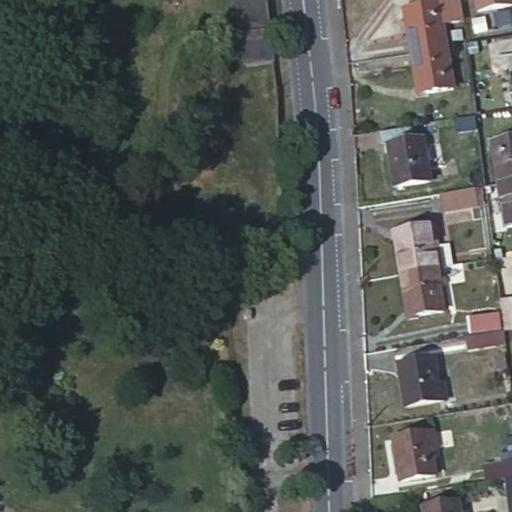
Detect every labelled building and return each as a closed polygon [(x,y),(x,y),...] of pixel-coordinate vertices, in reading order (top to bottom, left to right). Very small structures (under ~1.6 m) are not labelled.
[(274,57),(266,0),(235,0),(244,61),(274,57)] [(511,6),(511,0),(477,0),(479,12),(511,6)] [(405,11),(412,54),(446,48),(443,26),(459,23),(456,3),(405,11)] [(446,48),(412,54),(417,88),(425,87),(426,95),(453,91),(446,48)] [(425,87),(417,88),(418,96),(426,95),(425,87)] [(500,186),(511,183),(511,139),(492,143),(500,186)] [(397,153),(389,154),(394,190),(429,185),(423,141),(396,145),(397,153)] [(388,146),(389,154),(397,153),(396,145),(388,146)] [(511,227),(511,183),(500,186),(507,229),(511,227)] [(475,190),(441,196),(442,199),(475,194),(475,190)] [(442,199),(444,215),(478,209),(475,194),(442,199)] [(394,233),(401,276),(441,269),(438,252),(432,253),(428,227),(394,233)] [(441,269),(401,276),(408,319),(442,313),(438,286),(444,285),(441,269)] [(503,333),(511,331),(511,300),(499,303),(503,333)] [(466,321),(469,336),(499,331),(496,316),(466,321)] [(496,348),(505,346),(503,333),(493,334),(494,348),(496,348)] [(493,334),(464,339),(467,353),(494,348),(493,334)] [(407,371),(399,373),(406,409),(446,402),(443,385),(437,386),(433,359),(406,364),(407,371)] [(398,365),(399,373),(407,371),(406,364),(398,365)] [(393,440),(399,475),(407,473),(409,481),(435,476),(431,450),(436,449),(433,432),(393,440)] [(407,473),(399,475),(401,483),(409,481),(407,473)] [(423,508),(423,511),(459,511),(458,503),(457,502),(423,508)]
